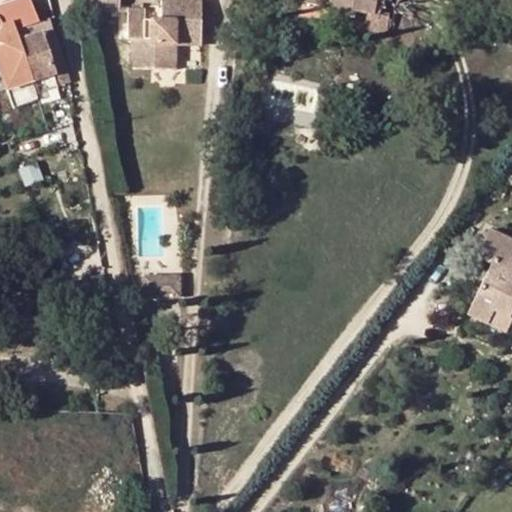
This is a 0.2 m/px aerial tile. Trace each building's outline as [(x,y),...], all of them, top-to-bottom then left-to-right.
[(114,0),(85,0),(88,22),(116,20),(114,0)] [(136,78),(175,76),(174,51),(174,39),(199,38),(198,6),(187,4),(159,5),(159,26),(143,27),(143,17),(126,18),(127,48),(135,47),(136,78)] [(380,21),(383,9),(369,6),(363,5),(359,21),(380,21)] [(22,19),(46,10),(46,6),(13,13),(8,7),(0,9),(0,26),(3,25),(22,19)] [(46,10),(22,19),(24,28),(48,25),(46,10)] [(4,31),(24,28),(22,19),(3,25),(4,31)] [(48,25),(24,28),(33,68),(67,64),(62,41),(51,42),(48,25)] [(33,68),(24,28),(4,31),(12,72),(33,68)] [(199,38),(174,39),(174,51),(199,50),(199,38)] [(511,262),(503,257),(511,241),(511,237),(483,222),(468,247),(481,256),(455,303),(478,316),(488,302),(501,311),(511,317),(511,262)] [(170,267),(145,269),(147,291),(171,290),(170,267)] [(137,291),(147,291),(145,269),(136,270),(137,291)] [(501,311),(488,302),(478,316),(492,325),(501,311)]
